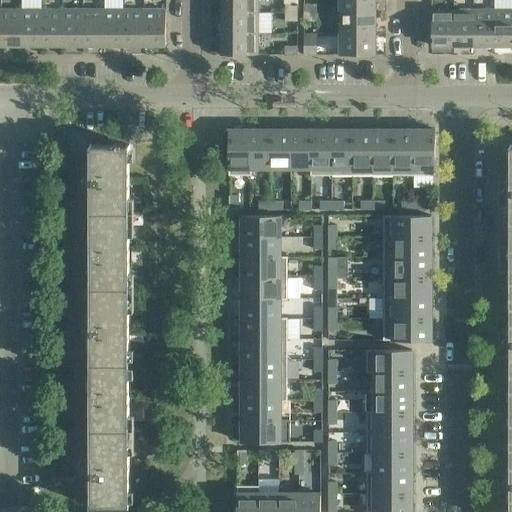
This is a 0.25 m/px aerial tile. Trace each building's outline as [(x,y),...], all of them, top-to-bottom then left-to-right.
[(222,0),(222,11),(258,11),(258,0),(222,0)] [(340,0),(340,11),(376,11),(376,0),(340,0)] [(298,3),(285,3),(285,12),(298,12),(298,3)] [(317,3),(304,3),(304,12),(317,12),(317,3)] [(511,8),(494,9),(494,45),(511,44),(511,8)] [(22,9),(2,9),(2,45),(22,45),(22,9)] [(22,9),(22,45),(43,45),(43,9),(22,9)] [(63,9),(43,9),(43,45),(63,45),(63,9)] [(84,9),(63,9),(63,45),(84,45),(84,9)] [(105,9),(84,9),(84,45),(105,45),(105,9)] [(125,9),(105,9),(105,45),(125,45),(125,9)] [(146,9),(125,9),(125,45),(146,45),(146,9)] [(146,9),(146,45),(167,45),(166,9),(146,9)] [(432,9),(432,45),(453,45),(453,9),(432,9)] [(453,9),(453,45),(474,45),(474,9),(453,9)] [(474,9),(474,45),(494,45),(494,9),(474,9)] [(222,11),(222,32),(258,32),(258,11),(222,11)] [(340,11),(340,32),(376,32),(376,11),(340,11)] [(298,12),(285,12),(285,20),(298,20),(298,12)] [(317,12),(304,12),(304,20),(317,20),(317,12)] [(222,32),(222,54),(258,54),(258,32),(222,32)] [(340,32),(340,54),(376,54),(376,32),(340,32)] [(285,45),(285,54),(298,54),(298,45),(285,45)] [(317,45),(304,45),(304,54),(317,54),(317,45)] [(250,175),(250,129),(229,129),(229,142),(229,175),(250,175)] [(271,168),(271,129),(250,129),(250,175),(251,175),(251,168),(271,168)] [(291,168),(291,129),(271,129),(271,168),(291,168)] [(312,175),(312,129),(291,129),(291,168),(311,168),(311,175),(312,175)] [(332,175),(332,129),(312,129),(312,175),(332,175)] [(352,175),(352,129),(332,129),(332,175),(352,175)] [(373,175),(373,129),(352,129),(352,175),(373,175)] [(393,175),(393,129),(373,129),(373,175),(393,175)] [(414,175),(414,129),(393,129),(393,175),(414,175)] [(435,175),(435,129),(414,129),(414,175),(435,175)] [(91,145),(91,205),(91,216),(129,217),(129,145),(122,145),(122,142),(114,142),(114,145),(91,145)] [(511,145),(510,145),(510,147),(510,158),(510,160),(510,171),(510,172),(510,181),(499,182),(499,206),(498,206),(498,207),(510,207),(510,221),(511,220),(511,145)] [(230,207),(239,207),(239,195),(230,195),(230,207)] [(271,209),(271,201),(259,201),(259,209),(271,209)] [(283,209),(283,201),(271,201),(271,209),(283,209)] [(299,201),(299,209),(312,209),(312,201),(299,201)] [(332,209),(332,201),(320,201),(320,209),(332,209)] [(344,209),(344,201),(332,201),(332,209),(344,209)] [(373,209),(373,201),(361,201),(361,209),(373,209)] [(385,209),(385,201),(373,201),(373,209),(385,209)] [(414,209),(414,201),(402,201),(402,209),(414,209)] [(426,209),(426,201),(414,201),(414,209),(426,209)] [(280,236),(280,215),(242,215),(242,236),(280,236)] [(431,236),(431,215),(383,215),(383,236),(431,236)] [(129,217),(91,216),(91,288),(129,289),(129,217)] [(511,220),(510,221),(510,231),(510,232),(510,246),(498,246),(498,247),(499,247),(499,272),(510,272),(510,281),(510,282),(510,297),(511,296),(511,220)] [(323,237),(323,224),(314,224),(314,236),(323,237)] [(337,224),(329,224),(329,236),(337,236),(337,224)] [(280,256),(280,236),(242,236),(242,257),(288,257),(288,256),(280,256)] [(323,249),(323,237),(314,236),(314,249),(323,249)] [(337,248),(337,236),(329,236),(329,248),(337,248)] [(431,257),(431,236),(383,236),(383,257),(431,257)] [(288,277),(288,257),(242,257),(242,277),(288,277)] [(431,277),(431,257),(383,257),(383,277),(431,277)] [(323,277),(323,265),(314,265),(314,277),(323,277)] [(337,265),(329,265),(329,277),(337,277),(337,265)] [(288,298),(288,277),(242,277),(242,298),(288,298)] [(323,289),(323,277),(314,277),(314,289),(323,289)] [(337,289),(337,277),(329,277),(329,289),(337,289)] [(431,298),(431,277),(383,277),(383,298),(431,298)] [(129,289),(91,288),(91,343),(91,344),(91,360),(129,361),(129,289)] [(511,296),(510,297),(510,306),(510,308),(510,321),(510,323),(510,332),(499,332),(499,356),(498,356),(498,358),(510,358),(510,372),(511,372),(511,296)] [(280,317),(280,299),(288,299),(288,298),(242,298),(242,318),(288,318),(288,317),(280,317)] [(431,318),(431,298),(383,298),(383,318),(431,318)] [(323,318),(323,306),(314,306),(314,318),(323,318)] [(337,306),(329,306),(329,318),(337,318),(337,306)] [(288,338),(288,318),(242,318),(242,338),(288,338)] [(323,330),(323,318),(314,318),(314,330),(323,330)] [(337,330),(337,318),(329,318),(329,330),(337,330)] [(431,340),(431,318),(383,318),(383,340),(412,340),(431,340)] [(288,359),(288,338),(242,338),(242,359),(288,359)] [(322,359),(323,347),(314,347),(314,359),(322,359)] [(412,371),(412,349),(366,349),(366,371),(412,371)] [(288,379),(288,359),(242,359),(242,379),(288,379)] [(323,371),(322,359),(314,359),(314,371),(323,371)] [(337,371),(337,359),(329,359),(329,371),(337,371)] [(129,361),(91,360),(91,432),(130,433),(129,361)] [(337,383),(337,371),(329,371),(329,383),(337,383)] [(412,391),(412,371),(366,371),(366,372),(374,372),(374,391),(412,391)] [(511,372),(510,372),(510,374),(510,388),(498,388),(498,389),(499,389),(499,413),(510,413),(510,422),(510,424),(510,448),(511,448),(511,372)] [(288,400),(288,379),(242,379),(242,400),(288,400)] [(323,400),(323,388),(314,388),(314,400),(323,400)] [(374,391),(366,391),(366,412),(412,412),(412,391),(374,391)] [(280,420),(280,401),(288,401),(288,400),(242,400),(242,420),(280,420)] [(323,412),(323,400),(314,400),(314,412),(323,412)] [(337,412),(337,400),(329,400),(329,412),(337,412)] [(337,424),(337,412),(329,412),(329,424),(337,424)] [(412,432),(412,412),(366,412),(366,432),(412,432)] [(280,420),(242,420),(242,441),(291,441),(291,420),(280,420)] [(323,441),(323,429),(314,429),(314,441),(323,441)] [(91,486),(91,498),(91,504),(130,505),(130,433),(91,432),(91,485),(91,486)] [(412,452),(412,432),(366,432),(366,452),(412,452)] [(337,452),(337,440),(329,440),(329,452),(337,452)] [(511,511),(511,448),(510,448),(510,449),(510,463),(510,465),(510,474),(499,474),(499,498),(498,498),(498,499),(510,500),(510,511),(511,511)] [(271,457),(271,449),(259,449),(259,458),(271,457)] [(303,461),(303,449),(295,449),(295,461),(303,461)] [(239,463),(247,463),(247,451),(239,451),(239,463)] [(337,464),(337,452),(329,452),(329,464),(337,464)] [(412,473),(412,452),(366,452),(366,453),(374,453),(374,472),(366,472),(366,473),(412,473)] [(303,473),(303,461),(295,461),(295,474),(303,473)] [(412,493),(412,473),(366,473),(366,493),(412,493)] [(337,493),(337,481),(329,481),(329,493),(337,493)] [(258,511),(258,485),(237,485),(237,511),(258,511)] [(278,511),(279,492),(260,492),(260,485),(258,485),(258,511),(278,511)] [(299,511),(299,492),(279,492),(278,511),(299,511)] [(320,511),(321,492),(299,492),(299,511),(320,511)] [(337,505),(337,493),(329,493),(329,505),(337,505)] [(412,511),(412,493),(366,493),(366,511),(412,511)]
